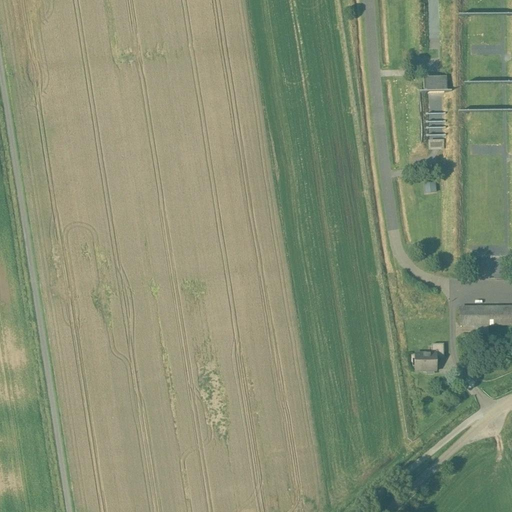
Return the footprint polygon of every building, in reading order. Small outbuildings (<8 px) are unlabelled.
[(423,81),(423,95),(446,95),(446,81),(439,81),(439,79),(433,80),(433,81),(423,81)] [(443,110),(427,110),(426,129),(443,129),(443,110)] [(429,143),(429,151),(444,151),(443,143),(429,143)] [(411,157),(411,169),(437,168),(436,156),(411,157)] [(435,182),(423,183),(424,194),(436,193),(435,182)] [(511,308),(488,309),(459,310),(459,327),(473,326),(488,327),(511,326),(511,308)] [(444,359),(443,345),(432,345),(432,355),(437,355),(437,359),(444,359)] [(432,355),(414,355),(414,372),(437,372),(437,359),(437,355),(432,355)]
